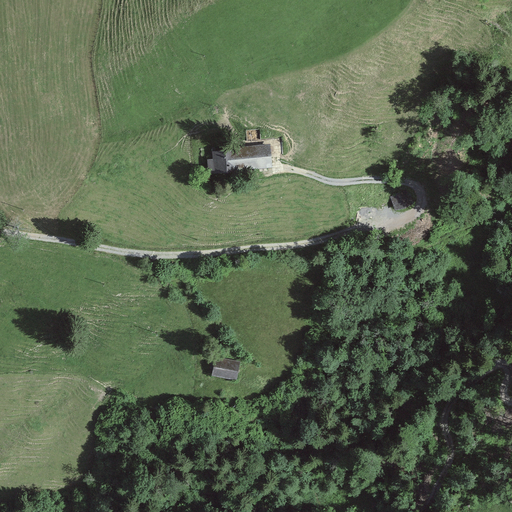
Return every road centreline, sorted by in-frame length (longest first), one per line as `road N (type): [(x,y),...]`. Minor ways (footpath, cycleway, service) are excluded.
road 1 (track): [(0,229),(125,254),(316,241),(411,212),(417,190),(274,169)]
road 2 (track): [(426,511),(455,473),(444,428),(448,409),(511,365)]
